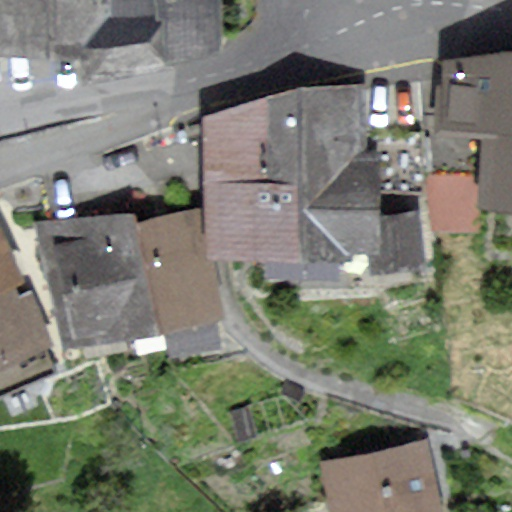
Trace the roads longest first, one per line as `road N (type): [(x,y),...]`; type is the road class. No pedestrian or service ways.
road 1 (track): [(169,86),(227,296),(240,326),(269,357),(344,391),(481,429),(511,451)]
road 2 (secondary): [(308,0),(306,30),(274,57),(137,92)]
road 3 (residential): [(0,176),(97,144),(142,117),(137,92)]
road 4 (secondary): [(137,92),(0,118)]
road 5 (unclassified): [(511,11),(377,0)]
